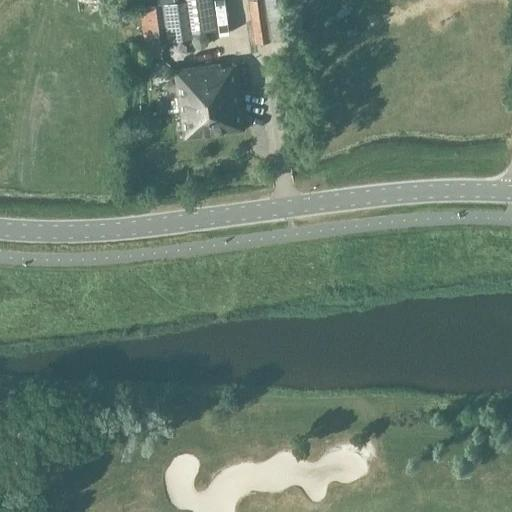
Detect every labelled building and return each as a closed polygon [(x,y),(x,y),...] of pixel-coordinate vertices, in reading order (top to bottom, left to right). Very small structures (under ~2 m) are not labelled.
[(188,0),(189,1),(166,5),(171,40),(191,38),(191,34),(214,31),(209,0),(188,0)] [(286,39),(280,0),(249,0),(250,0),(255,43),(286,39)] [(141,7),(148,58),(168,55),(160,4),(141,7)] [(206,35),(200,33),(194,36),(193,42),(196,48),(202,49),(207,46),(209,40),(206,35)] [(174,68),(183,137),(245,129),(236,62),(220,64),(219,62),(174,68)]
